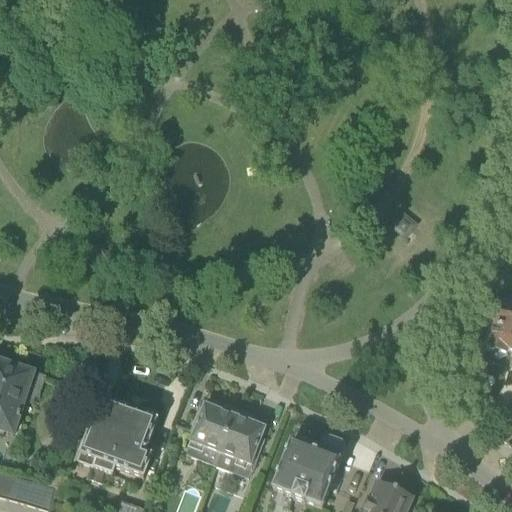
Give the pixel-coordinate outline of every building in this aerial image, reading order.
[(405,242),(416,227),(403,217),(392,232),(405,242)] [(511,301),(511,302),(509,311),(491,307),(487,331),(491,332),(491,330),(511,334),(511,301)] [(511,334),(491,330),(491,332),(487,354),(488,355),(488,356),(493,361),(499,363),(506,360),(506,358),(508,359),(508,355),(511,355),(511,334)] [(39,402),(45,381),(27,374),(28,372),(1,363),(0,365),(0,439),(2,440),(3,435),(13,438),(24,405),(31,407),(34,400),(39,402)] [(114,471),(143,482),(151,460),(145,458),(157,424),(132,415),(108,406),(100,429),(93,427),(78,466),(111,479),(114,471)] [(194,436),(189,451),(186,458),(216,469),(235,420),(205,408),(200,420),(198,419),(192,435),(194,436)] [(261,443),(266,431),(235,420),(216,469),(232,476),(235,468),(252,475),(264,444),(261,443)] [(291,445),(273,494),(269,505),(287,511),(290,511),(293,504),(305,508),(306,507),(320,511),(323,511),(330,495),(336,497),(341,484),(344,480),(336,477),(345,453),(342,446),(330,441),(323,445),(319,456),(291,445)] [(101,486),(104,476),(94,473),(90,482),(101,486)] [(1,475),(0,478),(0,501),(6,503),(13,478),(1,475)] [(13,478),(6,503),(19,506),(26,482),(13,478)] [(37,511),(39,511),(51,511),(55,499),(55,500),(58,493),(62,480),(58,478),(56,478),(55,479),(53,480),(51,482),(49,485),(48,488),(43,486),(37,511)] [(31,483),(24,508),(37,511),(43,486),(31,483)] [(408,511),(414,501),(410,500),(412,495),(397,489),(396,493),(378,485),(370,504),(368,503),(363,511),(408,511)] [(69,496),(58,493),(55,500),(67,504),(69,496)]
